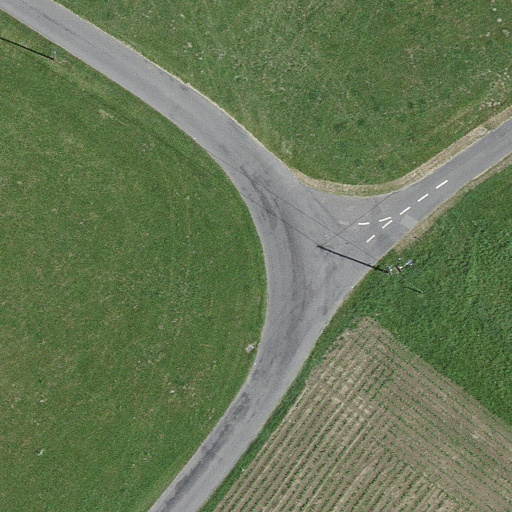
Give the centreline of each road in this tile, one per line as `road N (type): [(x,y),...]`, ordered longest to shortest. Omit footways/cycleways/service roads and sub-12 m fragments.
road 1 (unclassified): [(344,265),(213,126),(14,0)]
road 2 (unclassified): [(167,511),(251,408),(344,265)]
road 3 (unclassified): [(344,265),(511,146)]
